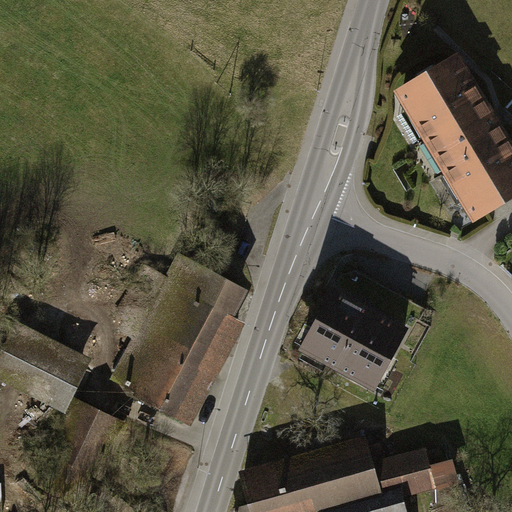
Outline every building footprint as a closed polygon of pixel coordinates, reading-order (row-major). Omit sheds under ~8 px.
[(471,219),(511,194),(511,138),(499,118),(458,51),(393,90),(471,219)] [(113,375),(189,416),(243,316),(231,309),(244,284),(181,250),(113,375)] [(329,285),(298,341),(370,381),(401,326),(329,285)] [(0,372),(61,401),(84,353),(18,323),(0,360),(0,372)] [(62,419),(37,470),(84,493),(122,416),(76,393),(62,419)] [(361,437),(241,468),(249,499),(234,503),(236,511),(409,511),(405,493),(459,479),(453,454),(443,457),(439,443),(383,457),(380,443),(364,447),(361,437)]
